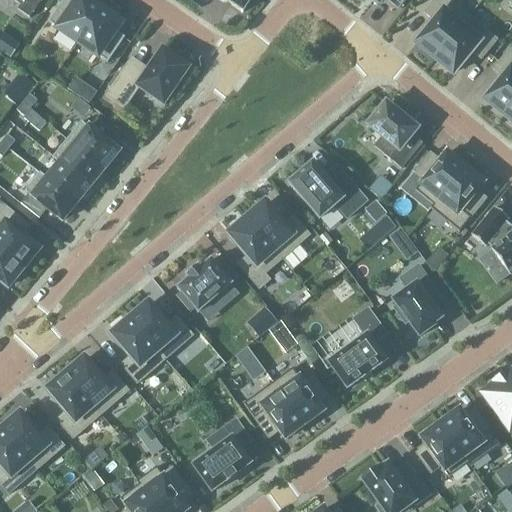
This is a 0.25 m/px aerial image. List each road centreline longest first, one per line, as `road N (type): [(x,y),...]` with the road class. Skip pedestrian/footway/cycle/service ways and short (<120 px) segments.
road 1 (residential): [(3,373),(379,53)]
road 2 (residential): [(243,64),(28,326),(3,373)]
road 3 (residential): [(511,328),(261,511)]
road 4 (residential): [(511,165),(379,53)]
